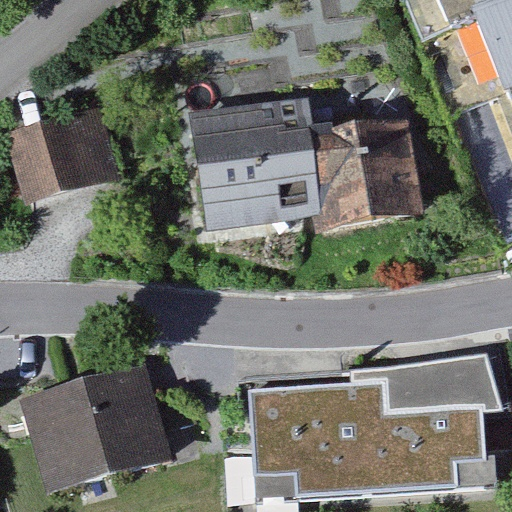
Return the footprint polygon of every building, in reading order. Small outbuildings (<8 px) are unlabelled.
[(511,0),(419,0),(418,1),(438,51),(473,37),(511,134),(511,0)] [(327,108),(192,130),(212,254),(420,221),(407,138),(334,150),(327,108)] [(6,146),(26,213),(131,182),(111,115),(6,146)] [(245,400),(251,511),(338,511),(481,504),(476,428),(504,426),(486,364),(348,382),(348,394),(245,400)] [(26,412),(45,497),(171,468),(152,383),(26,412)]
